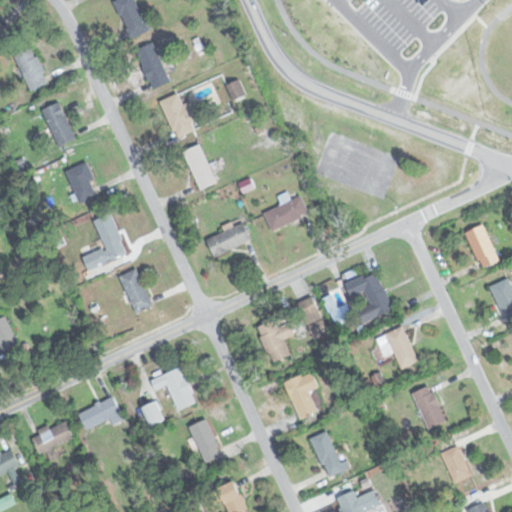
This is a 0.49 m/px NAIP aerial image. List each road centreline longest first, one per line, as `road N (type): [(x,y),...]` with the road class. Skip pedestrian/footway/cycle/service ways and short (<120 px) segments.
road 1 (residential): [(53,0),(294,511)]
road 2 (residential): [(0,410),(511,172)]
road 3 (residential): [(245,0),(280,66),(300,83),(511,163)]
road 4 (residential): [(406,222),(511,453)]
